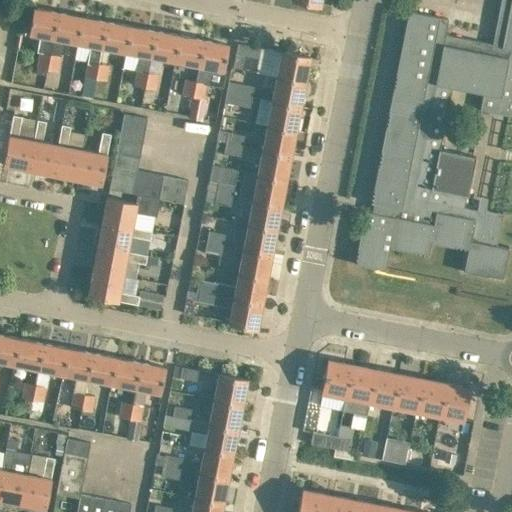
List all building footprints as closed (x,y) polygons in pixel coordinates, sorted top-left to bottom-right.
[(511,0),(499,0),(494,32),(397,16),(357,262),(383,266),(386,244),(425,250),(427,239),(463,245),(460,269),(511,277),(492,204),(475,201),(474,206),(462,204),(470,152),(439,147),(449,85),(484,91),(481,109),(511,113),(511,0)] [(40,51),(37,66),(47,68),(58,11),(33,6),(28,33),(40,35),(37,51),(40,51)] [(82,15),(58,11),(47,68),(57,70),(63,39),(77,42),(82,15)] [(84,75),(94,77),(105,20),(82,15),(77,42),(89,44),(85,62),(86,62),(84,75)] [(131,24),(105,20),(94,77),(106,80),(109,64),(107,64),(110,48),(126,51),(131,24)] [(131,24),(126,51),(139,53),(133,84),(144,87),(147,71),(150,55),(155,29),(131,24)] [(155,29),(150,55),(159,57),(174,60),(179,34),(155,29)] [(179,34),(174,60),(198,64),(199,64),(204,38),(179,34)] [(198,64),(195,80),(192,96),(203,98),(206,84),(207,84),(207,82),(223,85),(226,69),(223,69),(228,43),(204,38),(199,64),(198,64)] [(238,42),(235,53),(258,57),(260,46),(238,42)] [(310,56),(281,50),(276,75),(305,80),(310,56)] [(157,73),(147,71),(144,87),(155,89),(158,73),(157,73)] [(300,105),(305,80),(276,75),(271,99),(300,105)] [(192,96),(195,80),(184,78),(183,81),(181,93),(192,96)] [(253,86),(227,81),(225,92),(251,96),(253,86)] [(251,96),(225,92),(223,102),(249,107),(251,96)] [(188,116),(203,119),(206,98),(203,97),(203,98),(192,96),(188,116)] [(295,130),(300,105),(271,99),(267,124),(295,130)] [(124,112),(121,126),(145,131),(148,117),(124,112)] [(27,168),(33,139),(18,135),(22,116),(12,114),(3,163),(27,168)] [(33,139),(27,168),(52,173),(58,143),(43,140),(46,121),(37,119),(34,137),(33,137),(33,139)] [(61,124),(58,143),(52,173),(77,178),(82,148),(67,145),(70,129),(71,125),(61,124)] [(291,154),(295,130),(267,124),(262,149),(291,154)] [(121,126),(119,137),(143,143),(145,131),(121,126)] [(244,134),(238,133),(228,130),(226,141),(242,144),(244,134)] [(82,148),(77,178),(101,183),(105,163),(111,133),(102,132),(98,151),(82,148)] [(119,137),(116,152),(140,157),(143,143),(119,137)] [(226,141),(224,152),(240,155),(242,144),(226,141)] [(291,154),(262,149),(257,173),(286,179),(291,154)] [(109,188),(132,192),(137,168),(140,157),(116,152),(112,168),(109,188)] [(217,191),(232,194),(238,168),(212,163),(209,180),(218,181),(217,191)] [(137,193),(159,198),(164,173),(137,168),(132,192),(137,193)] [(176,176),(164,173),(159,198),(160,198),(171,200),(176,176)] [(281,203),(286,179),(257,173),(252,198),(281,203)] [(171,200),(183,202),(188,178),(176,176),(171,200)] [(218,181),(209,180),(205,198),(214,199),(214,202),(230,205),(232,194),(217,191),(218,181)] [(137,193),(135,201),(106,195),(102,220),(133,226),(136,211),(156,215),(160,198),(159,198),(137,193)] [(276,228),(281,203),(252,198),(247,222),(276,228)] [(97,245),(144,254),(147,254),(149,239),(150,239),(152,230),(133,226),(102,220),(97,245)] [(271,253),(276,228),(247,222),(243,247),(271,253)] [(208,230),(206,241),(223,244),(225,234),(208,230)] [(166,231),(161,244),(172,248),(177,235),(166,231)] [(220,255),(223,244),(206,241),(204,251),(220,255)] [(147,254),(144,254),(97,245),(92,269),(124,275),(127,260),(146,264),(148,255),(147,254)] [(271,253),(243,247),(234,246),(232,256),(240,258),(238,272),(266,277),(271,253)] [(121,291),(124,275),(92,269),(87,294),(161,308),(163,294),(139,289),(138,294),(121,291)] [(262,302),(266,277),(238,272),(235,286),(199,279),(197,289),(262,302)] [(262,302),(197,289),(194,299),(231,307),(228,321),(257,327),(262,302)] [(19,337),(0,333),(0,360),(14,363),(19,337)] [(14,363),(37,368),(38,368),(44,342),(19,337),(14,363)] [(34,383),(46,385),(49,370),(63,373),(68,346),(44,342),(38,368),(37,368),(34,383)] [(69,406),(80,408),(83,393),(86,377),(87,377),(92,351),(68,346),(63,373),(75,375),(69,406)] [(92,351),(87,377),(97,380),(111,383),(116,356),(92,351)] [(111,383),(134,387),(135,387),(141,360),(116,356),(111,383)] [(344,395),(351,363),(327,358),(321,390),(344,395)] [(141,360),(135,387),(145,390),(160,392),(165,365),(141,360)] [(369,400),(367,399),(373,367),(351,363),(344,395),(346,395),(343,409),(366,413),(369,400)] [(182,366),(180,376),(196,380),(198,369),(182,366)] [(373,367),(367,399),(369,400),(392,404),(398,372),(373,367)] [(218,372),(213,397),(242,403),(247,378),(218,372)] [(398,372),(392,404),(416,409),(422,377),(398,372)] [(446,381),(422,377),(416,409),(440,414),(446,381)] [(34,383),(23,381),(21,396),(32,398),(34,383)] [(440,414),(444,414),(463,418),(470,386),(446,381),(440,414)] [(34,383),(32,398),(43,400),(46,385),(34,383)] [(91,411),(94,395),(83,393),(80,408),(91,411)] [(242,403),(213,397),(208,422),(237,427),(242,403)] [(43,400),(32,398),(30,408),(41,410),(43,400)] [(132,402),(131,402),(120,400),(114,435),(125,437),(132,402)] [(140,420),(143,404),(133,403),(126,437),(137,439),(140,420)] [(172,415),(190,418),(191,408),(174,405),(172,415)] [(233,452),(237,427),(208,422),(190,418),(172,415),(165,413),(163,424),(206,433),(204,446),(233,452)] [(350,426),(339,424),(337,435),(351,438),(353,427),(350,426)] [(351,438),(313,431),(310,443),(349,450),(351,438)] [(65,434),(58,432),(56,442),(64,444),(65,434)] [(67,437),(64,450),(87,455),(90,441),(67,437)] [(11,469),(14,454),(15,449),(16,449),(18,440),(7,438),(5,447),(6,447),(0,476),(0,497),(21,502),(26,472),(11,469)] [(377,440),(364,438),(362,453),(374,455),(377,440)] [(403,446),(385,442),(381,458),(400,462),(403,446)] [(56,443),(55,453),(61,454),(63,445),(56,443)] [(461,450),(439,445),(435,464),(457,468),(461,450)] [(228,477),(233,452),(204,446),(201,461),(164,454),(162,464),(228,477)] [(405,461),(419,464),(422,449),(408,447),(405,461)] [(87,455),(64,450),(62,463),(85,467),(87,455)] [(45,507),(49,487),(51,477),(50,476),(54,457),(46,456),(42,475),(26,472),(21,502),(45,507)] [(85,467),(62,463),(60,475),(83,480),(85,467)] [(223,501),(228,477),(162,464),(160,475),(197,482),(194,496),(223,501)] [(80,493),(83,480),(60,475),(56,492),(78,497),(79,493),(80,493)] [(321,511),(325,492),(302,487),(296,511),(321,511)] [(346,511),(349,497),(325,492),(321,511),(346,511)] [(81,493),(80,493),(79,493),(78,497),(75,511),(89,511),(92,495),(81,493)] [(102,511),(105,497),(92,495),(89,511),(102,511)] [(194,496),(190,511),(220,511),(223,501),(194,496)] [(105,497),(102,511),(115,511),(118,500),(105,497)] [(346,511),(370,511),(373,502),(349,497),(346,511)] [(129,511),(131,502),(118,500),(115,511),(129,511)] [(370,511),(395,511),(397,506),(373,502),(370,511)] [(154,503),(151,511),(170,511),(171,506),(154,503)]
